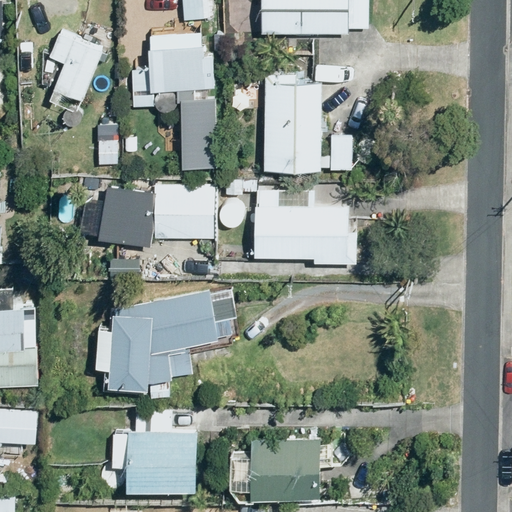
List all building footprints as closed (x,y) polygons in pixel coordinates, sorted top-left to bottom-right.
[(263,0),(264,30),(351,30),(351,25),(371,26),(371,0),(263,0)] [(67,59),(51,97),(79,108),(84,96),(85,97),(104,47),(61,30),(52,52),(67,59)] [(151,44),(152,66),(135,66),(136,98),(162,97),(161,87),(217,84),(216,66),(207,66),(206,41),(203,41),(202,30),(153,32),(153,44),(151,44)] [(227,47),(235,47),(235,36),(227,36),(227,47)] [(298,80),(298,70),(268,70),(268,165),(323,165),(323,80),(298,80)] [(121,133),(97,132),(95,161),(120,162),(121,133)] [(333,132),(333,166),(354,166),(354,133),(333,132)] [(292,166),(277,167),(277,179),(291,180),(292,166)] [(258,189),(257,253),(322,253),(322,259),(359,259),(359,230),(350,230),(351,204),(315,203),(316,187),(258,186),(258,178),(231,178),(230,192),(244,192),(244,189),(258,189)] [(111,181),(102,234),(144,241),(146,226),(158,228),(157,235),(218,234),(217,179),(157,180),(158,189),(111,181)] [(176,253),(143,252),(142,271),(175,273),(176,253)] [(120,275),(135,275),(135,261),(121,261),(120,275)] [(117,304),(112,380),(151,383),(151,376),(175,374),(175,372),(193,369),(191,341),(221,336),(220,333),(234,330),(231,313),(238,312),(236,301),(215,305),(211,286),(117,304)] [(0,304),(0,378),(37,378),(37,342),(26,343),(25,304),(0,304)] [(259,356),(239,370),(248,383),(268,369),(259,356)] [(138,408),(138,427),(115,427),(116,460),(131,461),(131,485),(200,484),(200,426),(173,427),(173,407),(138,408)] [(323,436),(254,436),(254,493),(323,492),(323,436)] [(11,483),(0,481),(0,504),(9,505),(11,483)]
